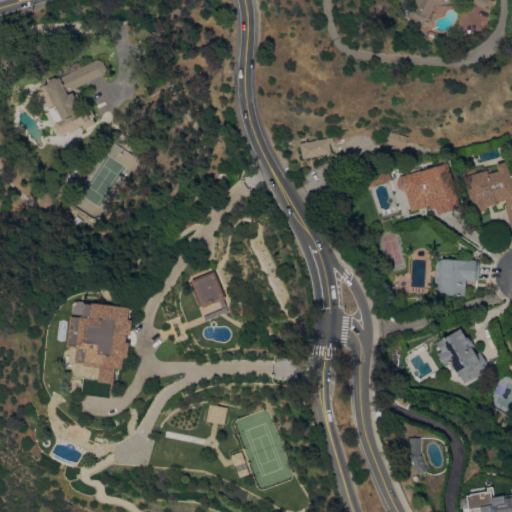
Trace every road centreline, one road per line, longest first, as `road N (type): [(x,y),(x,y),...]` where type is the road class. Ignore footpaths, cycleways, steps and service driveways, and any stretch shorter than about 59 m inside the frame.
road 1 (secondary): [(311,232),(255,137),(244,0)]
road 2 (tertiary): [(358,511),(323,395),(330,323)]
road 3 (secondary): [(401,511),(370,435),(366,332)]
